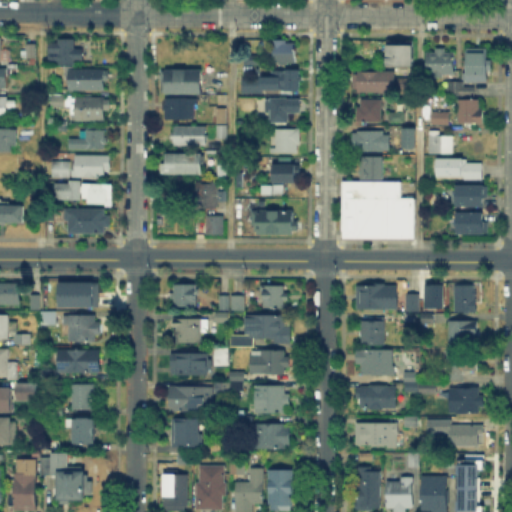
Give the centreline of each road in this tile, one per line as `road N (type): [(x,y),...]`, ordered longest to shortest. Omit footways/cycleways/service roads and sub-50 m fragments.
road 1 (residential): [(322,511),(325,0)]
road 2 (residential): [(0,13),(511,15)]
road 3 (tertiary): [(0,259),(511,261)]
road 4 (residential): [(134,511),(136,0)]
